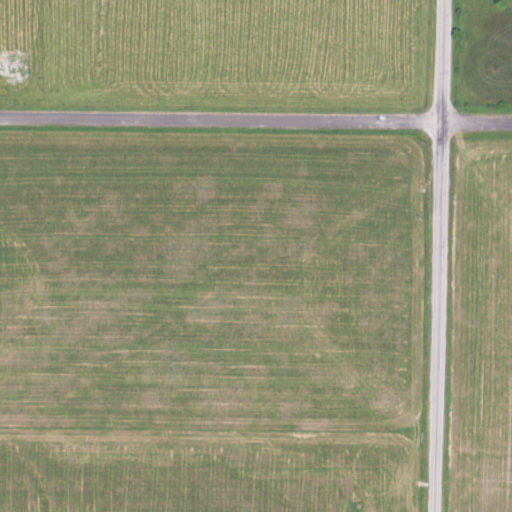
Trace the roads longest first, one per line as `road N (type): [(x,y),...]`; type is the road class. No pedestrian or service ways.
road 1 (residential): [(438,125),(0,119)]
road 2 (residential): [(430,511),(438,125)]
road 3 (residential): [(438,125),(441,0)]
